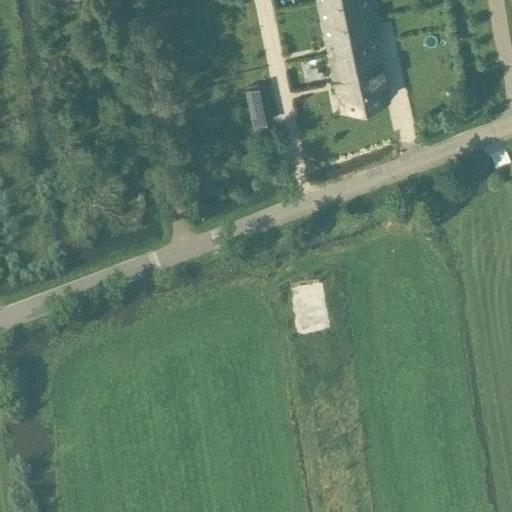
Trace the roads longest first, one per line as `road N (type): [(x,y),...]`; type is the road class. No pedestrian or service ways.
road 1 (tertiary): [(0,320),(511,125)]
road 2 (unknown): [(181,251),(139,0)]
